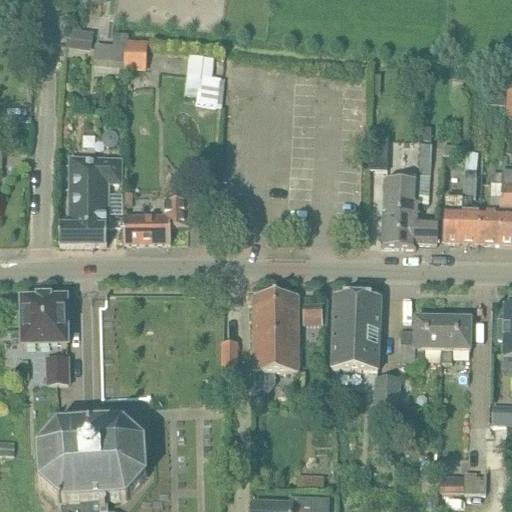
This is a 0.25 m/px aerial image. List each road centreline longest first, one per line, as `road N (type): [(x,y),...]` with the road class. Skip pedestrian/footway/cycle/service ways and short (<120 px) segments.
road 1 (tertiary): [(511,273),(39,270)]
road 2 (unclassified): [(39,270),(51,0)]
road 3 (unknown): [(239,511),(251,270)]
